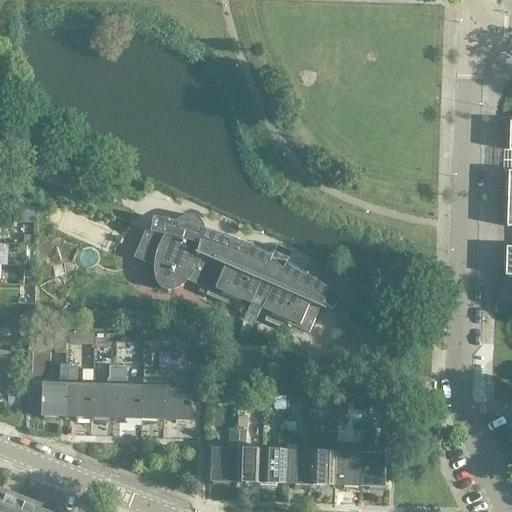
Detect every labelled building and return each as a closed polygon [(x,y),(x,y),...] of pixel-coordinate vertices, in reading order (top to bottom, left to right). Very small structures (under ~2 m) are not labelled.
[(309,277),(287,264),(273,257),(248,246),(241,243),(216,234),(205,230),(204,228),(204,226),(203,224),(202,222),(199,220),(197,218),(195,217),(194,217),(191,216),(187,217),(186,217),(183,218),(182,219),(179,220),(176,223),(154,218),(151,234),(165,236),(163,240),(146,232),(134,258),(155,267),(154,269),(154,271),(155,274),(155,277),(155,278),(156,281),(157,284),(159,286),(159,287),(161,289),(163,290),(166,291),(168,292),(171,291),(174,291),(178,289),(181,287),(185,285),(187,282),(209,291),(207,295),(222,302),(224,297),(231,300),(229,305),(244,311),(245,307),(267,316),(266,320),(280,327),(282,323),(289,326),(287,330),(302,336),(303,332),(309,334),(321,307),(320,307),(322,304),(332,312),(342,299),(330,291),(316,281),(309,277)] [(68,379),(69,366),(61,366),(60,379),(68,379)] [(77,380),(77,366),(69,366),(68,379),(77,380)] [(117,419),(118,389),(119,368),(110,367),(110,388),(93,388),(92,421),(107,421),(107,419),(117,419)] [(142,422),(143,389),(126,389),(127,368),(119,368),(118,389),(117,419),(127,419),(127,422),(142,422)] [(167,390),(168,382),(168,369),(160,369),(159,390),(143,389),(142,422),(157,423),(157,420),(167,421),(167,390)] [(176,383),(176,369),(168,369),(168,382),(176,383)] [(67,418),(68,387),(43,386),(42,417),(44,417),(44,419),(57,420),(57,417),(67,418)] [(92,421),(93,388),(68,387),(67,418),(77,418),(77,420),(92,421)] [(192,421),(193,395),(193,391),(167,390),(167,421),(176,421),(176,423),(189,424),(189,421),(192,421)] [(295,447),(296,426),(288,426),(288,433),(287,446),(295,447)] [(237,445),(238,431),(230,431),(229,444),(237,445)] [(246,445),(246,432),(238,431),(237,445),(246,445)] [(287,446),(288,433),(279,433),(279,446),(287,446)] [(337,448),(337,435),(329,434),(328,448),(337,448)] [(345,448),(345,435),(337,435),(337,448),(345,448)] [(370,449),(370,436),(362,436),(361,449),(370,449)] [(236,483),(237,452),(212,451),(211,482),(213,482),(213,485),(226,485),(226,483),(236,483)] [(261,486),(262,453),(237,452),(236,483),(246,483),(246,486),(261,486)] [(286,485),(287,454),(262,453),(261,486),(276,487),(276,484),(286,485)] [(310,488),(311,455),(287,454),(286,485),(295,485),(295,488),(310,488)] [(335,486),(336,456),(311,455),(310,488),(325,489),(325,486),(335,486)] [(360,487),(361,456),(336,456),(335,486),(345,487),(345,489),(358,490),(358,487),(360,487)] [(385,488),(386,457),(361,456),(360,487),(370,487),(370,490),(383,490),(383,488),(385,488)] [(0,511),(17,511),(22,499),(2,491),(0,496),(0,511)] [(44,511),(40,511),(42,507),(22,499),(17,511),(44,511)]
